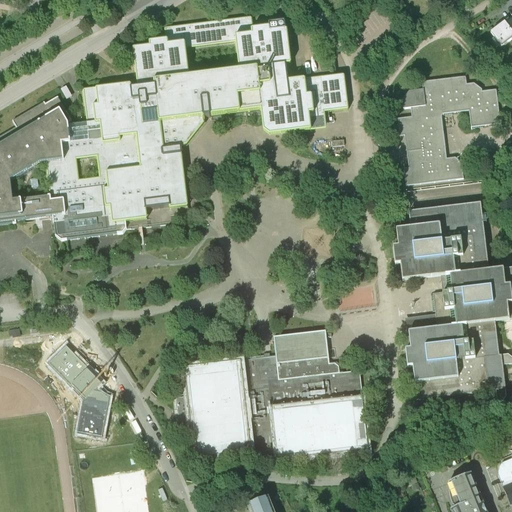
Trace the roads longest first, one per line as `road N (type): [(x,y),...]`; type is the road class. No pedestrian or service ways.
road 1 (unclassified): [(186,494),(85,332),(65,315),(0,317)]
road 2 (unclassified): [(0,100),(168,0)]
